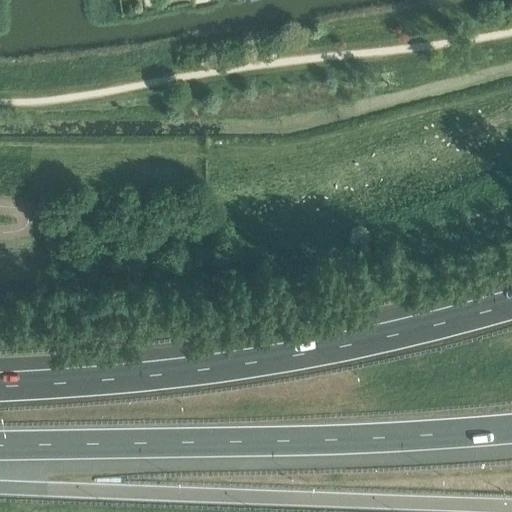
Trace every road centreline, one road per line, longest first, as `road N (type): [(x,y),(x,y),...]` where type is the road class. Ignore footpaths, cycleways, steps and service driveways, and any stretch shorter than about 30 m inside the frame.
road 1 (motorway): [(511,301),(319,350),(203,369),(0,383)]
road 2 (motorway): [(0,489),(511,506)]
road 3 (motorway): [(0,445),(511,429)]
